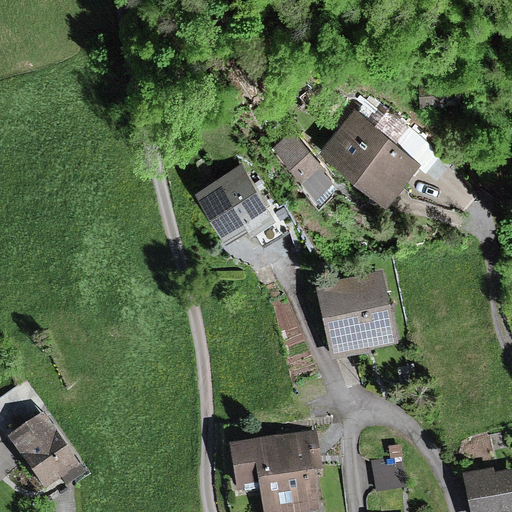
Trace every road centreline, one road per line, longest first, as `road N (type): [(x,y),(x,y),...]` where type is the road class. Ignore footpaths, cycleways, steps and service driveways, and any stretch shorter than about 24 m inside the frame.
road 1 (residential): [(120,0),(200,350),(211,511)]
road 2 (track): [(511,355),(495,301),(492,241),(473,219)]
